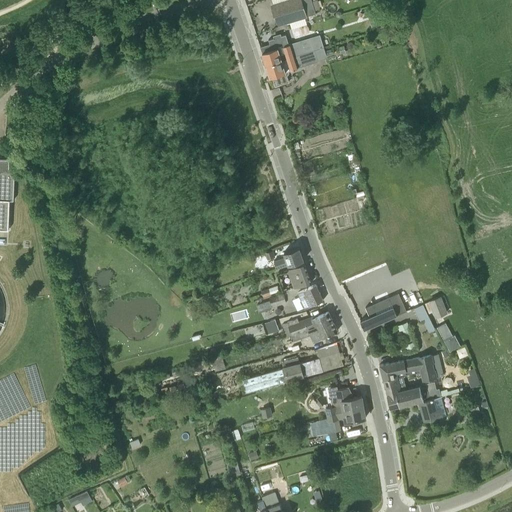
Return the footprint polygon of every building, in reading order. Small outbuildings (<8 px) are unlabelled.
[(311,0),(290,0),(272,6),(278,25),(316,13),(315,10),(312,1),(311,0)] [(320,8),(317,0),(314,0),(312,1),(315,10),(320,8)] [(383,13),(382,12),(368,16),(373,30),(387,26),(386,24),(390,23),(386,12),(383,13)] [(266,66),(325,46),(321,34),(286,45),(283,35),(270,39),(272,43),(260,47),(266,66)] [(325,46),(266,66),(270,77),(272,76),(274,85),(288,80),(286,73),(287,73),(301,67),(300,65),(328,56),(325,46)] [(11,169),(11,167),(10,167),(10,158),(0,157),(0,229),(9,229),(10,200),(14,200),(15,169),(11,169)] [(432,196),(439,194),(437,184),(430,186),(432,196)] [(277,268),(304,260),(300,247),(284,252),(286,256),(274,260),(277,268)] [(256,263),(275,257),(273,250),(261,254),(261,257),(255,259),(256,263)] [(295,288),(312,282),(305,263),(288,269),(295,288)] [(324,300),(316,284),(298,292),(301,299),(309,295),(313,305),(324,300)] [(263,297),(271,295),(269,288),(261,291),(263,297)] [(272,307),(286,303),(283,293),(269,297),(272,307)] [(360,321),(364,330),(406,312),(399,294),(389,298),(390,300),(375,307),(374,304),(365,308),(369,317),(360,321)] [(448,312),(441,295),(429,300),(429,301),(425,303),(429,313),(433,311),(435,317),(448,312)] [(259,312),(272,308),(270,300),(257,305),(259,312)] [(192,319),(196,314),(190,309),(186,315),(192,319)] [(309,331),(333,321),(329,311),(312,319),(311,317),(300,321),(299,318),(282,324),(286,337),(292,334),(293,337),(309,331)] [(430,318),(423,321),(429,332),(435,329),(430,318)] [(268,334),(279,330),(275,319),(264,323),(268,334)] [(333,321),(309,331),(314,342),(338,331),(333,321)] [(453,335),(450,331),(446,323),(437,327),(451,351),(461,345),(455,334),(453,335)] [(409,327),(402,329),(408,343),(405,344),(407,350),(417,346),(409,327)] [(236,349),(242,346),(239,341),(233,343),(236,349)] [(340,352),(338,344),(317,349),(319,358),(300,362),(282,366),(283,368),(243,379),(246,391),(344,365),(342,359),(344,358),(343,351),(340,352)] [(460,357),(467,354),(464,347),(457,350),(460,357)] [(448,349),(442,351),(445,357),(450,354),(448,349)] [(216,371),(226,368),(222,354),(212,357),(216,371)] [(398,376),(414,373),(422,371),(424,379),(443,376),(438,356),(432,358),(431,355),(380,364),(384,379),(398,376)] [(196,370),(210,367),(208,359),(194,363),(196,370)] [(470,368),(471,373),(469,374),(470,386),(480,384),(478,367),(470,368)] [(400,405),(397,393),(407,390),(405,382),(400,384),(398,376),(384,379),(390,407),(400,405)] [(198,383),(194,378),(189,381),(193,386),(198,383)] [(441,395),(439,388),(436,389),(435,381),(427,383),(430,398),(441,395)] [(327,414),(344,410),(345,411),(364,406),(362,395),(351,397),(349,388),(339,390),(339,386),(328,388),(332,406),(326,407),(327,414)] [(426,386),(420,388),(423,401),(430,399),(426,386)] [(423,401),(420,388),(420,387),(407,390),(397,393),(400,405),(420,399),(424,416),(425,421),(443,416),(441,407),(444,406),(441,397),(430,399),(423,401)] [(164,403),(172,400),(170,394),(162,397),(164,403)] [(471,414),(480,412),(477,401),(468,403),(471,414)] [(344,410),(327,414),(328,418),(311,423),(314,435),(329,432),(331,441),(338,440),(336,431),(341,430),(339,418),(345,417),(346,421),(366,417),(364,406),(345,411),(344,410)] [(263,417),(272,415),(270,407),(261,409),(263,417)] [(132,448),(141,444),(138,438),(130,441),(132,448)] [(248,453),(251,461),(259,458),(256,451),(248,453)] [(241,474),(237,463),(227,467),(228,470),(229,469),(232,477),(241,474)] [(129,481),(127,476),(125,477),(125,476),(117,480),(121,487),(128,483),(128,482),(129,481)] [(262,496),(263,499),(267,511),(282,511),(280,503),(278,504),(273,492),(262,496)] [(72,504),(79,501),(77,495),(69,499),(72,504)] [(267,511),(263,499),(257,502),(260,511),(267,511)] [(57,511),(62,509),(59,503),(54,505),(57,511)]
